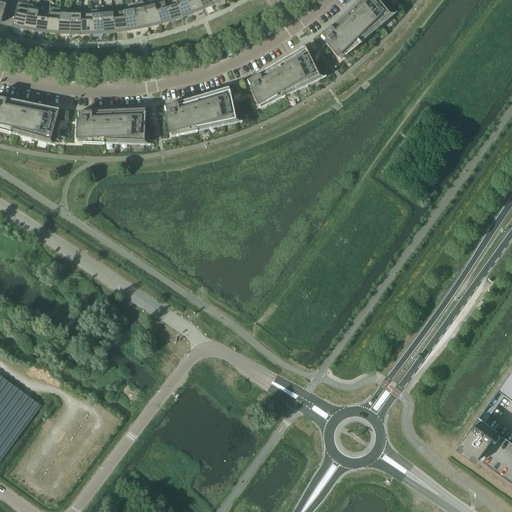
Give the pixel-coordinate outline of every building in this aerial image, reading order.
[(174,0),(171,0),(164,3),(170,21),(180,17),(181,18),(174,0)] [(174,0),(181,18),(181,17),(191,13),(191,14),(192,14),(186,0),(174,0)] [(186,0),(192,14),(192,13),(202,9),(202,10),(198,0),(186,0)] [(198,0),(202,10),(202,9),(212,4),(212,5),(210,0),(198,0)] [(328,43),(326,45),(337,58),(342,54),(345,57),(344,57),(345,57),(361,44),(358,40),(389,15),(375,0),(365,0),(365,1),(364,0),(362,0),(331,30),(330,28),(320,38),(324,42),(326,40),(328,43)] [(23,29),(24,29),(28,6),(28,5),(17,3),(12,26),(12,27),(13,27),(13,26),(23,29)] [(164,3),(154,5),(159,24),(170,21),(164,3)] [(154,5),(144,8),(148,27),(159,24),(154,5)] [(35,31),(38,12),(38,8),(28,6),(24,29),(35,31)] [(57,34),(59,14),(59,9),(49,8),(48,13),(46,33),(46,32),(57,33),(57,34)] [(144,8),(133,10),(137,29),(148,27),(144,8)] [(91,11),(91,15),(92,34),(103,33),(103,34),(102,14),(101,10),(91,11)] [(133,10),(123,12),(126,31),(137,29),(133,10)] [(46,33),(48,13),(38,12),(35,31),(46,32),(46,33)] [(123,12),(112,13),(114,33),(115,33),(115,32),(125,31),(126,31),(123,12)] [(112,13),(102,14),(103,34),(103,33),(114,32),(114,33),(112,13)] [(68,34),(69,34),(69,15),(59,14),(57,34),(58,34),(58,33),(68,34)] [(80,35),(80,15),(69,15),(69,34),(80,34),(80,35)] [(80,15),(80,35),(80,34),(91,34),(92,34),(91,15),(80,15)] [(250,91),(258,107),(264,104),(265,107),(266,108),(285,98),(283,94),(318,77),(305,51),(304,51),(305,53),(299,57),(297,55),(259,78),(258,76),(246,83),(249,88),(251,86),(253,89),(250,91)] [(169,134),(175,133),(176,136),(176,137),(197,132),(196,128),(235,120),(229,91),(227,92),(228,94),(220,96),(220,94),(177,107),(176,104),(164,108),(165,114),(168,113),(169,116),(165,117),(169,134)] [(0,131),(10,135),(11,131),(50,141),(58,113),(56,113),(56,115),(48,114),(49,112),(5,103),(5,100),(0,99),(0,131)] [(77,123),(76,140),(83,140),(83,144),(83,145),(104,145),(104,141),(144,142),(144,113),(143,113),(143,115),(135,116),(135,114),(91,116),(91,113),(77,114),(78,119),(80,119),(80,123),(77,123)] [(511,371),(497,393),(511,403),(511,371)] [(453,453),(472,467),(476,462),(511,487),(511,445),(477,420),(472,427),(471,426),(470,428),(471,429),(453,453)]
